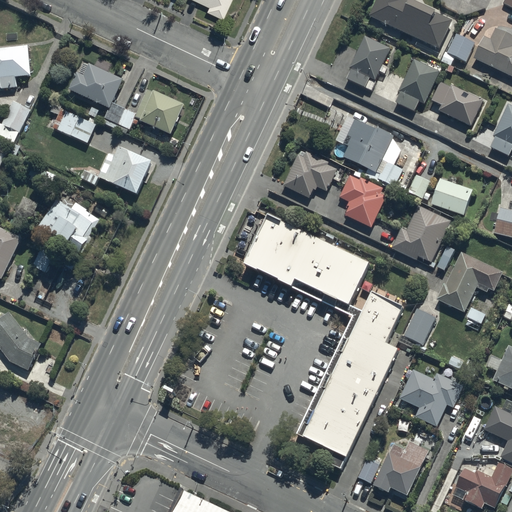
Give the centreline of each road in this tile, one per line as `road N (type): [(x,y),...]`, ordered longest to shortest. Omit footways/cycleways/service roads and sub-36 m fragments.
road 1 (secondary): [(86,403),(240,77)]
road 2 (secondary): [(269,91),(115,417)]
road 3 (residential): [(115,417),(314,511)]
road 4 (residential): [(240,77),(76,0)]
road 5 (secondary): [(33,511),(86,403)]
